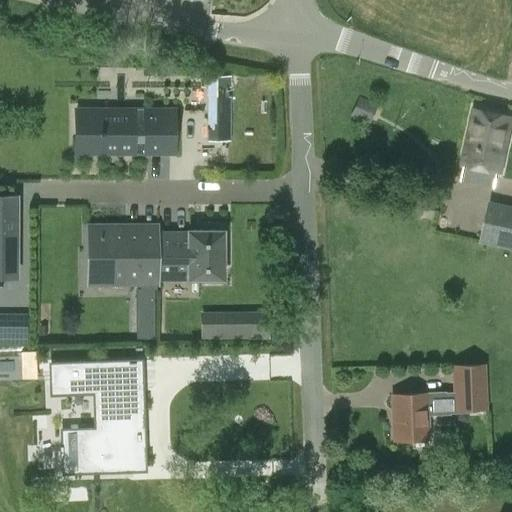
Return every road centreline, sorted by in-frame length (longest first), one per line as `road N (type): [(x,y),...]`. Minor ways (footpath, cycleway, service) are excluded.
road 1 (unclassified): [(304,189),(315,490)]
road 2 (unclassified): [(304,189),(23,195)]
road 3 (unclassified): [(295,31),(248,38),(68,0)]
road 4 (unclassified): [(295,31),(304,189)]
road 5 (tertiary): [(295,31),(432,71)]
